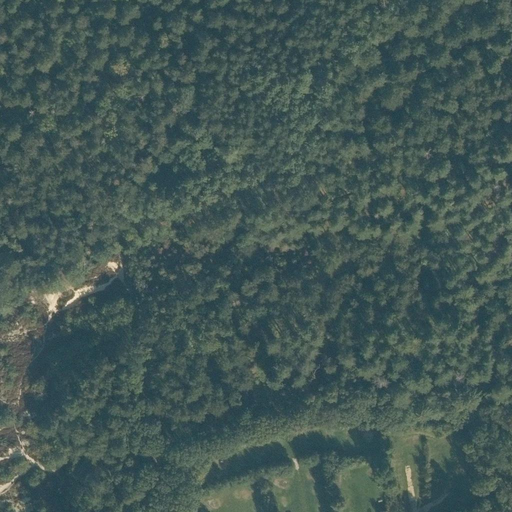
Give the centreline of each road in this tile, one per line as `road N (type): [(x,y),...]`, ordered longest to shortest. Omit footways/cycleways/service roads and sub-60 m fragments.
road 1 (track): [(360,257),(140,339),(159,456)]
road 2 (track): [(511,257),(471,237),(446,236),(360,257)]
